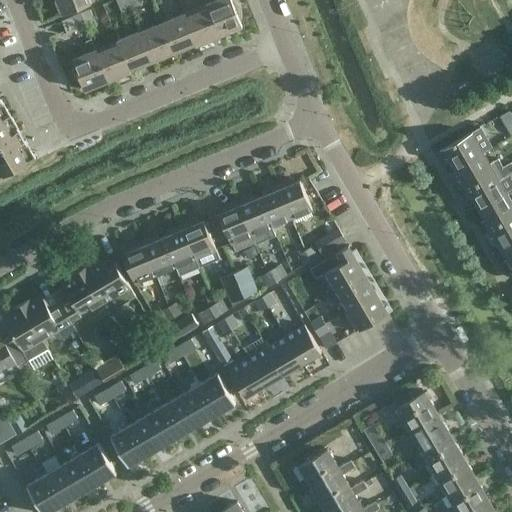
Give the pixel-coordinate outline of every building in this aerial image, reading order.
[(92,0),(58,0),(63,12),(92,0)] [(129,0),(119,0),(123,9),(132,5),(129,0)] [(213,0),(207,3),(220,34),(243,24),(240,19),(241,15),(241,11),(240,7),(239,4),(236,1),(234,0),(213,0)] [(187,11),(200,42),(220,34),(207,3),(187,11)] [(90,8),(81,11),(86,25),(95,21),(90,8)] [(81,11),(72,15),(77,28),(86,25),(81,11)] [(165,20),(178,51),(200,42),(187,11),(165,20)] [(142,29),(155,60),(178,51),(165,20),(142,29)] [(142,29),(119,38),(132,70),(155,60),(142,29)] [(109,79),(96,48),(92,37),(87,39),(85,43),(85,48),(87,52),(73,57),(75,63),(74,67),(74,71),(75,74),(77,78),(80,80),(83,83),(86,88),(109,79)] [(119,38),(96,48),(109,79),(132,70),(119,38)] [(0,176),(35,156),(0,95),(0,176)] [(452,155),(459,167),(494,145),(482,125),(446,146),(451,155),(452,155)] [(492,162),(486,151),(459,167),(465,177),(464,178),(469,186),(511,161),(511,160),(506,165),(501,156),(492,162)] [(511,172),(511,161),(469,186),(474,195),(475,194),(482,205),(511,187),(511,176),(510,173),(511,172)] [(290,178),(279,182),(293,217),(313,208),(300,179),(292,182),(290,178)] [(293,217),(279,182),(266,188),(268,192),(260,195),(272,225),(293,217)] [(511,188),(511,187),(482,205),(489,217),(488,217),(493,226),(511,214),(511,195),(509,190),(511,188)] [(250,194),(239,199),(255,240),(257,243),(276,235),(260,195),(252,199),(250,194)] [(255,240),(239,199),(226,204),(228,209),(219,212),(232,242),(233,242),(235,248),(255,240)] [(511,214),(493,226),(498,234),(499,233),(505,245),(511,240),(511,214)] [(194,218),(182,222),(196,257),(217,248),(204,219),(196,222),(194,218)] [(196,257),(182,222),(170,228),(172,232),(164,235),(176,265),(180,275),(200,266),(196,257)] [(315,241),(322,252),(346,238),(339,227),(315,241)] [(154,234),(142,239),(156,273),(176,265),(164,235),(156,239),(154,234)] [(156,273),(142,239),(130,244),(132,249),(123,252),(136,282),(156,273)] [(312,244),(306,248),(312,258),(318,254),(312,244)] [(337,288),(365,271),(349,244),(311,268),(316,277),(327,271),(337,288)] [(312,258),(306,248),(298,253),(304,263),(312,258)] [(89,263),(81,267),(103,303),(108,311),(136,294),(116,260),(105,266),(101,259),(91,265),(89,263)] [(235,270),(245,295),(259,290),(249,265),(235,270)] [(73,275),(63,281),(75,301),(65,307),(79,329),(88,345),(96,345),(96,318),(108,311),(103,303),(81,267),(72,273),(73,275)] [(275,267),(268,271),(274,281),(281,277),(275,267)] [(232,301),(245,295),(235,270),(222,276),(232,301)] [(274,281),(268,271),(261,275),(267,285),(274,281)] [(337,288),(348,307),(376,290),(365,271),(337,288)] [(263,294),(270,304),(276,300),(270,289),(263,294)] [(348,307),(361,328),(389,311),(376,290),(348,307)] [(30,297),(22,302),(43,338),(54,331),(57,337),(62,338),(79,329),(65,307),(54,314),(42,294),(32,300),(30,297)] [(256,298),(262,309),(270,304),(263,294),(256,298)] [(222,298),(215,302),(221,312),(228,308),(222,298)] [(176,301),(170,305),(176,315),(182,311),(176,301)] [(43,338),(22,302),(13,307),(14,310),(4,316),(16,336),(6,342),(19,363),(48,346),(43,338)] [(221,312),(215,302),(197,313),(204,323),(221,312)] [(176,315),(170,305),(162,309),(168,320),(176,315)] [(192,311),(167,325),(174,337),(199,323),(192,311)] [(226,316),(231,327),(239,323),(233,312),(226,316)] [(326,322),(322,315),(311,322),(316,328),(326,322)] [(231,327),(226,316),(218,321),(224,331),(231,327)] [(330,329),(326,322),(316,328),(320,336),(330,329)] [(288,334),(304,362),(322,351),(305,323),(288,334)] [(213,326),(204,331),(210,341),(219,336),(213,326)] [(137,331),(124,339),(129,349),(142,341),(137,331)] [(270,344),(287,372),(304,362),(288,334),(270,344)] [(0,337),(0,376),(20,365),(19,363),(6,342),(5,341),(2,336),(0,337)] [(191,338),(178,345),(183,353),(196,346),(191,338)] [(250,357),(266,384),(287,372),(270,344),(250,357)] [(183,353),(178,345),(165,353),(170,361),(183,353)] [(228,351),(219,356),(224,365),(234,360),(228,351)] [(250,357),(230,368),(246,396),(266,384),(250,357)] [(156,359),(143,366),(148,374),(161,367),(156,359)] [(148,374),(143,366),(130,374),(135,382),(148,374)] [(236,402),(218,372),(201,382),(218,412),(236,402)] [(79,375),(70,381),(79,396),(89,389),(79,375)] [(121,380),(108,387),(113,396),(126,388),(121,380)] [(218,412),(201,382),(183,393),(200,423),(218,412)] [(113,396),(108,387),(95,395),(100,403),(113,396)] [(397,407),(410,429),(439,412),(426,390),(397,407)] [(183,393),(165,403),(182,433),(200,423),(183,393)] [(182,433),(165,403),(147,414),(164,444),(182,433)] [(73,409),(60,417),(65,425),(78,417),(73,409)] [(451,433),(439,412),(410,429),(422,450),(451,433)] [(20,413),(11,418),(19,431),(28,426),(20,413)] [(164,444),(147,414),(129,424),(147,454),(164,444)] [(65,425),(60,417),(47,424),(52,432),(65,425)] [(365,429),(377,449),(387,443),(375,423),(365,429)] [(147,454),(129,424),(111,435),(129,465),(147,454)] [(38,430),(25,438),(30,446),(43,438),(38,430)] [(464,454),(451,433),(422,450),(435,471),(464,454)] [(25,438),(12,445),(17,453),(30,446),(25,438)] [(117,471),(99,441),(81,452),(99,482),(117,471)] [(393,453),(387,443),(377,449),(383,459),(393,453)] [(329,448),(300,465),(315,490),(344,473),(356,466),(352,460),(340,466),(329,448)] [(99,482),(81,452),(63,463),(81,493),(99,482)] [(476,476),(464,454),(435,471),(448,493),(476,476)] [(81,493),(63,463),(45,473),(63,503),(81,493)] [(47,511),(63,503),(45,473),(27,484),(43,511),(47,511)] [(352,487),(344,473),(315,490),(327,511),(356,494),(368,487),(364,480),(352,487)] [(394,479),(401,491),(409,487),(401,475),(394,479)] [(463,511),(489,497),(476,476),(448,493),(459,511),(463,511)] [(416,500),(409,487),(401,491),(409,504),(416,500)] [(356,494),(327,511),(371,511),(380,507),(376,500),(364,507),(356,494)] [(497,511),(489,497),(463,511),(497,511)] [(245,511),(238,500),(217,511),(245,511)]
